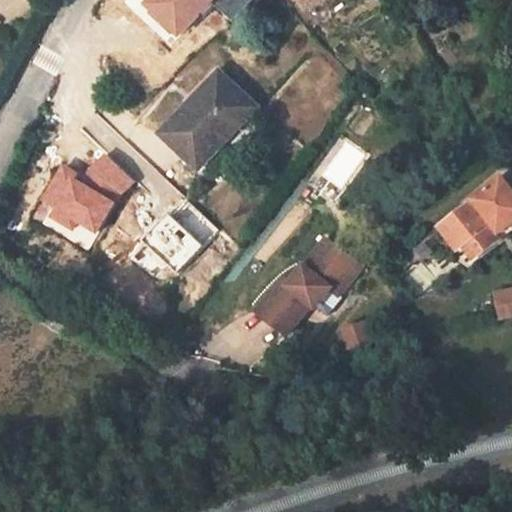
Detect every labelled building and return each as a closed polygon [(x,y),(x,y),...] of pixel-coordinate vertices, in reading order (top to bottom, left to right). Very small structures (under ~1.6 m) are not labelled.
[(309,0),(318,12),(336,0),(309,0)] [(511,9),(511,0),(500,0),(506,12),(511,9)] [(226,77),(165,140),(203,176),(263,114),(226,77)] [(492,220),(504,235),(505,236),(511,233),(511,185),(511,184),(482,205),(483,207),(492,220)] [(492,220),(483,207),(460,224),(473,240),(485,232),(482,228),(492,220)] [(471,251),(476,259),(480,264),(503,247),(497,240),(504,235),(492,220),(482,228),(485,232),(473,240),(460,224),(447,233),(464,256),(471,251)] [(340,248),(334,243),(305,275),(319,273),(340,248)] [(289,281),(263,312),(291,336),(316,305),(320,308),(335,290),(342,296),(365,269),(340,248),(319,273),(305,275),(295,286),(289,281)] [(335,290),(320,308),(332,318),(347,300),(342,296),(335,290)] [(511,298),(503,301),(509,327),(511,326),(511,298)] [(377,344),(371,325),(349,331),(355,350),(377,344)]
